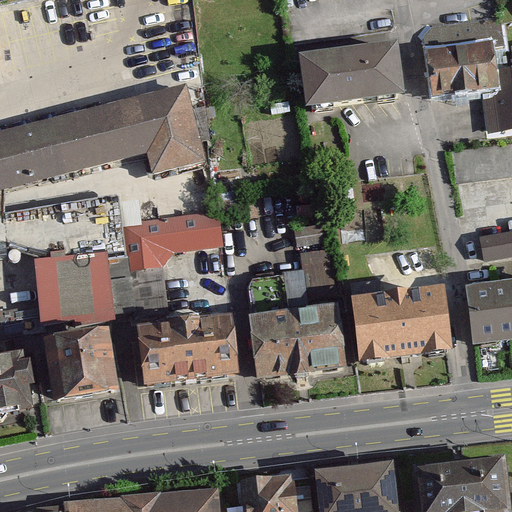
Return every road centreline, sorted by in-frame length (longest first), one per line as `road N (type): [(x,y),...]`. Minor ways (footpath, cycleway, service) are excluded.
road 1 (primary): [(0,480),(143,454),(467,415)]
road 2 (residential): [(467,415),(455,241),(402,15)]
road 3 (unknown): [(214,263),(240,442)]
road 4 (residential): [(0,106),(146,66)]
